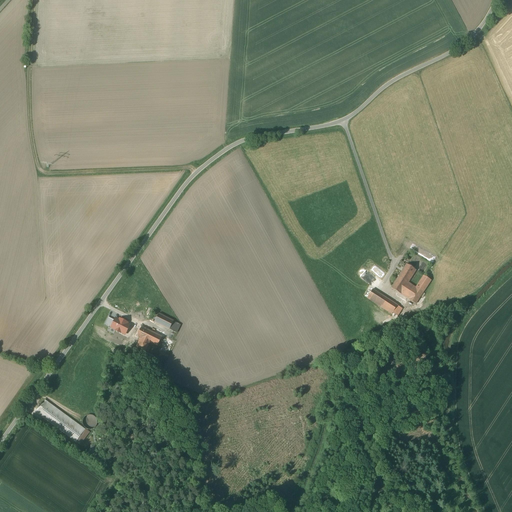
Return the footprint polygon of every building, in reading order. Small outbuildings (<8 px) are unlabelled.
[(406,265),(390,289),(416,305),(432,280),(423,275),(416,287),(408,282),(416,271),(406,265)] [(403,308),(373,289),(367,297),(398,317),(403,308)] [(128,321),(109,312),(104,320),(100,326),(120,335),(128,321)] [(159,313),(155,323),(177,333),(181,324),(159,313)] [(145,352),(150,342),(158,346),(163,336),(133,321),(125,336),(136,342),(135,347),(145,352)] [(93,433),(45,400),(32,414),(83,448),(93,433)] [(86,428),(88,429),(90,429),(93,429),(95,428),(97,426),(98,424),(98,421),(97,419),(96,417),(94,415),(91,414),(89,414),(86,415),(84,417),(83,419),(83,422),(83,424),(84,426),(86,428)]
